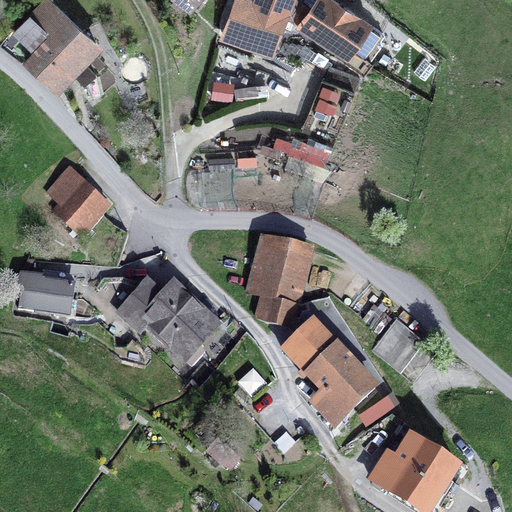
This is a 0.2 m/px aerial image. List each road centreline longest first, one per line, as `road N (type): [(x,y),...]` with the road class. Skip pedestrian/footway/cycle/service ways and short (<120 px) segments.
road 1 (residential): [(511,388),(320,234),(289,223),(174,217),(145,207),(0,57)]
road 2 (track): [(171,161),(159,49),(138,0)]
